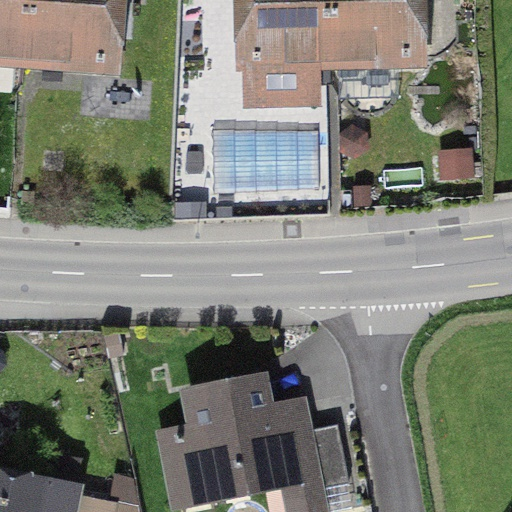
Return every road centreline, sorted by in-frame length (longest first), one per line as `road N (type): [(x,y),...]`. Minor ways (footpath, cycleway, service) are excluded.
road 1 (secondary): [(0,268),(366,271)]
road 2 (residential): [(366,271),(403,511)]
road 3 (secondary): [(366,271),(511,257)]
